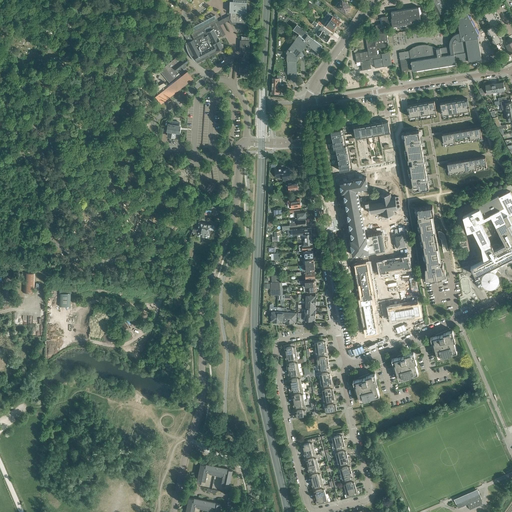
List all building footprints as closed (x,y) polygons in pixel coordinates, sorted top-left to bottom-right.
[(230,11),(229,11),(229,12),(229,15),(232,22),(245,22),(245,24),(245,34),(246,0),(229,0),(229,1),(231,1),(230,11)] [(338,2),(336,5),(346,12),(347,12),(349,10),(348,9),(351,6),(348,4),(344,1),(342,0),(341,0),(340,2),(338,2)] [(430,0),(438,14),(444,11),(438,0),(430,0)] [(283,10),(291,17),(294,13),(286,7),(283,10)] [(366,42),(367,46),(376,45),(377,48),(389,46),(387,34),(391,33),(390,31),(389,32),(388,27),(390,27),(390,26),(393,26),(407,24),(414,23),(421,21),(421,22),(421,21),(420,14),(419,8),(419,7),(410,8),(406,9),(403,9),(401,10),(398,10),(395,11),(394,8),(387,9),(388,16),(381,17),(382,24),(375,25),(375,26),(376,32),(377,34),(377,36),(371,37),(366,38),(366,42)] [(486,17),(494,12),(492,9),(484,14),(486,17)] [(402,70),(410,69),(412,69),(413,70),(417,70),(417,69),(425,68),(432,67),(439,66),(448,64),(449,64),(448,64),(455,63),(456,63),(455,62),(469,60),(469,61),(482,59),(478,38),(478,37),(478,35),(479,34),(467,11),(457,16),(460,32),(458,32),(457,33),(456,33),(455,34),(454,35),(453,35),(453,36),(452,36),(452,37),(451,38),(451,39),(450,40),(450,41),(450,42),(450,43),(450,44),(450,45),(450,46),(446,47),(445,47),(440,48),(436,48),(433,46),(429,45),(425,44),(420,45),(416,46),(413,48),(409,50),(409,51),(399,52),(402,70)] [(328,12),(325,17),(327,19),(337,26),(338,24),(339,24),(340,23),(340,22),(340,21),(328,12)] [(232,22),(229,15),(218,21),(215,15),(183,32),(188,42),(194,39),(190,32),(214,20),(222,35),(225,33),(220,24),(228,20),(230,24),(245,24),(245,22),(232,22)] [(337,26),(327,19),(324,24),(333,31),(333,30),(334,31),(335,29),(337,26)] [(194,39),(188,42),(186,43),(187,44),(186,44),(186,45),(186,47),(187,48),(187,50),(188,51),(188,53),(189,54),(190,56),(191,57),(192,58),(193,59),(194,61),(194,60),(195,59),(196,61),(197,60),(198,62),(203,59),(202,57),(217,50),(218,51),(223,48),(222,47),(223,47),(223,46),(223,45),(223,44),(222,44),(221,44),(218,37),(222,35),(214,20),(190,32),(194,39)] [(323,46),(308,35),(305,39),(304,38),(309,33),(297,24),(293,30),(299,34),(289,48),(289,49),(288,49),(287,50),(287,51),(287,52),(284,51),(284,52),(283,53),(283,54),(283,55),(287,56),(288,74),(290,74),(291,81),(297,81),(296,59),(299,59),(299,57),(297,57),(297,56),(297,55),(298,55),(307,42),(318,51),(321,48),(323,46)] [(491,26),(487,29),(491,35),(488,36),(489,39),(492,37),(496,44),(499,42),(503,40),(502,39),(499,33),(500,33),(498,31),(494,25),(491,27),(491,26)] [(326,41),(330,36),(320,29),(318,31),(319,31),(317,34),(319,36),(326,41)] [(241,60),(240,77),(241,77),(248,77),(249,37),(242,36),(241,36),(241,50),(241,49),(242,50),(243,50),(243,51),(244,52),(244,53),(243,52),(243,58),(244,58),(243,59),(242,60),(241,60)] [(503,40),(499,42),(502,47),(506,45),(509,50),(511,48),(511,41),(507,44),(504,38),(502,39),(503,40)] [(355,53),(356,62),(361,61),(362,70),(371,68),(371,69),(371,64),(374,64),(375,67),(375,68),(384,66),(384,67),(392,65),(390,54),(378,56),(377,48),(376,45),(367,46),(367,47),(368,51),(355,53)] [(181,67),(183,69),(186,67),(184,64),(189,61),(186,57),(185,57),(182,53),(170,62),(166,64),(166,65),(160,70),(170,84),(167,86),(164,82),(153,88),(158,95),(157,96),(162,101),(173,92),(173,93),(173,92),(176,91),(179,89),(182,87),(185,84),(187,83),(188,81),(190,79),(191,79),(188,77),(185,73),(186,73),(181,76),(179,73),(178,73),(176,71),(181,67)] [(272,84),(272,85),(278,85),(281,86),(282,75),(278,74),(277,78),(273,78),(272,84)] [(504,82),(497,83),(499,91),(499,92),(501,92),(501,91),(505,90),(505,89),(506,89),(505,86),(504,86),(504,82)] [(486,88),(482,89),(484,93),(487,93),(493,92),(492,84),(485,85),(486,88)] [(505,103),(501,104),(502,109),(502,110),(506,109),(511,108),(511,101),(510,102),(507,103),(505,103)] [(440,108),(441,114),(442,113),(442,114),(448,113),(446,102),(445,102),(446,102),(440,103),(441,107),(440,108)] [(179,122),(177,122),(170,121),(170,124),(168,124),(167,130),(168,130),(167,136),(174,137),(175,131),(178,132),(179,125),(179,122)] [(388,121),(382,122),(385,134),(391,133),(388,121)] [(360,126),(354,127),(356,139),(362,138),(360,126)] [(405,137),(404,137),(405,142),(405,143),(406,147),(407,147),(408,152),(423,149),(422,149),(421,143),(423,143),(423,142),(422,138),(419,138),(419,137),(420,137),(419,130),(418,128),(412,130),(411,130),(410,130),(411,131),(405,132),(405,137)] [(343,129),(331,131),(332,137),(344,135),(343,129)] [(345,140),(333,142),(334,148),(336,148),(346,146),(346,145),(345,140)] [(346,146),(336,148),(337,153),(349,151),(348,145),(346,145),(346,146)] [(408,156),(409,162),(409,166),(411,166),(411,170),(414,170),(416,170),(426,168),(425,162),(427,161),(426,157),(424,157),(423,156),(424,156),(423,149),(408,152),(409,156),(408,156)] [(351,162),(339,165),(340,171),(352,168),(351,162)] [(275,168),(276,174),(283,173),(283,177),(284,179),(295,178),(294,174),(290,174),(289,169),(283,170),(282,167),(275,168)] [(415,190),(422,188),(423,188),(423,190),(425,189),(429,189),(429,187),(428,181),(430,180),(429,175),(427,176),(427,175),(426,168),(416,170),(414,170),(411,170),(412,175),(411,175),(413,185),(414,185),(415,190)] [(366,177),(340,181),(354,254),(386,249),(384,232),(366,235),(358,190),(368,187),(366,177)] [(287,192),(290,191),(299,190),(299,189),(299,186),(298,186),(298,183),(291,184),(291,183),(288,184),(289,187),(286,188),(287,192)] [(498,195),(479,205),(480,207),(463,216),(467,231),(471,230),(473,230),(480,243),(482,256),(483,260),(471,266),(473,269),(472,269),(473,271),(473,270),(477,277),(475,278),(480,286),(482,285),(483,285),(483,286),(484,287),(485,288),(486,288),(486,289),(487,289),(488,289),(489,289),(490,289),(491,289),(492,289),(493,289),(494,289),(494,288),(495,288),(496,287),(497,286),(497,285),(498,285),(498,284),(499,283),(499,282),(499,281),(499,280),(499,279),(499,278),(498,278),(498,277),(501,273),(497,270),(500,268),(502,266),(504,264),(507,263),(510,261),(511,259),(511,194),(510,191),(499,197),(498,195)] [(367,201),(366,201),(367,203),(367,204),(367,206),(369,206),(370,206),(370,207),(370,208),(371,213),(371,214),(372,214),(371,213),(372,213),(372,214),(373,214),(373,213),(374,213),(374,214),(374,213),(375,213),(375,214),(375,213),(375,212),(379,212),(379,213),(379,212),(380,212),(380,213),(382,212),(382,211),(383,211),(383,212),(382,212),(383,212),(383,214),(383,215),(384,215),(385,215),(386,215),(394,214),(394,213),(393,210),(394,210),(394,209),(398,208),(399,208),(400,207),(401,207),(400,206),(400,205),(400,204),(400,203),(399,200),(399,199),(399,197),(399,196),(398,196),(396,196),(395,196),(391,196),(391,194),(391,193),(390,193),(389,193),(381,194),(380,194),(380,195),(380,196),(380,197),(380,198),(380,199),(380,198),(377,198),(377,199),(377,198),(376,198),(376,199),(375,199),(373,200),(373,199),(372,199),(372,200),(372,199),(369,199),(370,200),(369,200),(369,199),(368,200),(369,201),(368,201),(369,201),(367,201)] [(301,202),(300,198),(297,199),(297,198),(294,198),(294,199),(288,200),(290,208),(301,206),(301,205),(302,205),(302,202),(301,202)] [(418,212),(417,212),(419,223),(421,223),(422,229),(421,230),(422,238),(423,238),(424,244),(423,244),(425,253),(426,253),(427,259),(426,259),(427,266),(426,266),(426,271),(426,278),(431,278),(431,279),(437,278),(442,277),(442,276),(446,274),(444,268),(443,264),(440,264),(439,261),(431,215),(434,214),(433,205),(418,208),(418,212)] [(206,223),(198,222),(197,228),(192,227),(191,232),(196,233),(196,234),(208,237),(210,229),(213,229),(214,228),(214,226),(214,225),(211,225),(211,224),(210,224),(210,223),(210,222),(207,222),(206,222),(206,223)] [(403,234),(395,235),(397,247),(405,246),(404,237),(403,234)] [(369,263),(357,265),(358,271),(370,269),(369,263)] [(23,292),(35,293),(35,273),(24,272),(23,292)] [(272,282),(279,282),(279,281),(278,274),(271,274),(272,282)] [(60,291),(60,304),(71,304),(71,291),(60,291)] [(378,325),(366,327),(367,333),(380,331),(378,325)] [(456,341),(454,335),(453,330),(447,332),(446,330),(439,334),(439,335),(431,337),(434,348),(435,348),(438,358),(448,355),(448,354),(457,352),(454,341),(456,341)] [(318,338),(315,338),(315,339),(314,339),(314,343),(315,343),(316,347),(326,346),(326,343),(327,343),(326,338),(319,339),(318,338)] [(294,343),(291,343),(291,344),(283,345),(284,351),(285,350),(285,353),(296,351),(295,347),(296,347),(295,343),(294,343)] [(326,346),(316,347),(316,352),(316,355),(329,354),(328,349),(327,349),(326,346)] [(296,351),(285,353),(286,356),(285,356),(286,361),(298,359),(297,356),(296,351)] [(399,380),(404,379),(409,377),(409,376),(418,373),(416,363),(417,363),(414,352),(408,353),(408,352),(400,355),(400,356),(392,359),(395,370),(396,369),(399,380)] [(329,354),(316,355),(317,359),(318,363),(329,362),(328,359),(329,359),(329,354)] [(298,359),(286,361),(287,366),(288,369),(299,367),(298,363),(299,362),(298,359)] [(329,362),(318,363),(318,368),(318,372),(331,370),(330,364),(329,365),(329,362)] [(299,367),(288,369),(288,372),(287,372),(288,377),(301,375),(300,372),(299,367)] [(331,370),(318,372),(319,375),(320,375),(320,380),(331,378),(331,375),(332,375),(331,370)] [(375,373),(369,375),(369,374),(361,377),(361,378),(353,380),(356,392),(358,391),(360,401),(371,399),(370,398),(380,395),(377,385),(378,384),(375,373)] [(301,375),(288,377),(289,382),(290,382),(291,385),(301,383),(301,378),(301,375)] [(331,378),(320,380),(321,384),(321,388),(334,385),(333,380),(332,380),(331,378)] [(301,383),(291,385),(291,387),(290,388),(291,393),(303,391),(303,388),(302,388),(301,383)] [(334,385),(321,388),(322,391),(323,395),(334,393),(334,391),(334,390),(334,385)] [(303,391),(291,393),(292,398),(293,398),(293,401),(304,399),(303,394),(304,394),(303,391)] [(334,393),(323,395),(324,400),(324,403),(336,401),(335,396),(334,393)] [(304,399),(293,401),(294,403),(293,403),(293,409),(306,407),(305,403),(304,399)] [(336,401),(324,403),(325,407),(325,406),(326,411),(327,411),(327,412),(330,411),(337,409),(336,406),(337,406),(336,401)] [(306,407),(293,409),(294,414),(295,414),(296,417),(302,415),(303,416),(306,416),(306,415),(307,415),(306,410),(306,407)] [(332,438),(333,442),(344,440),(343,437),(344,437),(343,432),(335,433),(332,434),(331,435),(331,438),(332,438)] [(303,450),(314,447),(313,443),(313,442),(312,439),(311,439),(308,439),(308,440),(300,442),(302,447),(303,447),(303,450)] [(334,450),(347,447),(345,442),(344,443),(344,440),(333,442),(334,447),(334,450)] [(304,458),(316,455),(316,452),(315,452),(314,447),(303,450),(304,453),(303,453),(304,458)] [(336,453),(337,458),(348,455),(347,453),(348,452),(347,447),(334,450),(335,454),(336,453)] [(307,465),(318,463),(317,458),(316,455),(304,458),(306,463),(307,463),(307,465)] [(338,466),(350,463),(349,458),(348,458),(348,455),(337,458),(338,463),(337,463),(338,466)] [(308,473),(320,470),(320,467),(319,467),(318,463),(307,465),(308,468),(307,468),(308,473)] [(340,469),(341,474),(352,471),(351,468),(352,468),(350,463),(338,466),(339,469),(340,469)] [(205,465),(204,464),(200,464),(197,482),(200,483),(201,480),(205,481),(207,472),(209,472),(208,473),(221,476),(221,474),(223,475),(221,484),(225,485),(224,487),(228,488),(232,470),(227,469),(227,468),(206,464),(205,465)] [(311,481),(322,478),(321,474),(321,473),(320,470),(308,473),(310,478),(311,478),(311,481)] [(343,482),(355,478),(353,473),(352,474),(352,471),(341,474),(342,478),(343,482)] [(312,489),(324,486),(324,482),(323,483),(322,478),(311,481),(312,484),(311,484),(312,489)] [(344,485),(345,489),(356,486),(355,484),(356,483),(355,478),(343,482),(344,485)] [(315,496),(326,494),(325,489),(324,486),(312,489),(314,494),(315,494),(315,496)] [(348,498),(352,497),(351,496),(359,494),(358,489),(357,489),(356,486),(345,489),(347,494),(346,494),(347,497),(348,497),(348,498)] [(482,499),(481,498),(479,494),(479,493),(478,490),(455,501),(456,504),(458,508),(467,504),(470,509),(482,504),(482,499)] [(326,494),(315,496),(316,499),(315,499),(316,505),(324,503),(328,503),(328,502),(329,501),(328,498),(327,498),(326,494)] [(197,498),(196,499),(188,498),(185,511),(193,511),(195,506),(196,506),(196,507),(209,510),(209,509),(211,509),(210,511),(218,511),(220,504),(215,503),(215,502),(197,498)]
